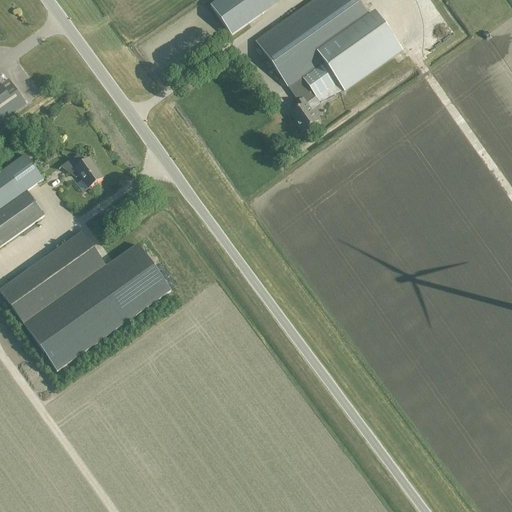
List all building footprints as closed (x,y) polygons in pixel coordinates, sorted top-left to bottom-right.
[(231,37),(264,13),(262,11),(277,0),(220,0),(210,7),(231,37)] [(315,0),(255,42),(288,88),(303,78),(316,97),(317,99),(339,84),(344,91),(402,51),(376,14),(369,19),(355,0),(315,0)] [(411,0),(413,5),(416,20),(419,26),(430,24),(424,28),(432,41),(464,21),(458,10),(448,12),(468,0),(472,5),(477,4),(480,8),(484,5),(480,0),(411,0)] [(295,123),(298,128),(302,133),(318,122),(306,104),(316,97),(303,78),(288,88),(298,103),(294,105),(297,110),(290,115),(296,122),(295,123)] [(0,123),(25,105),(23,102),(8,80),(0,85),(0,123)] [(75,179),(79,176),(88,189),(103,179),(89,159),(84,163),(79,155),(64,166),(71,175),(72,174),(75,179)] [(0,174),(0,248),(44,217),(27,192),(43,181),(26,156),(0,174)] [(106,268),(82,234),(0,291),(0,293),(24,327),(106,268)] [(24,327),(29,334),(57,373),(171,292),(138,246),(106,268),(24,327)]
